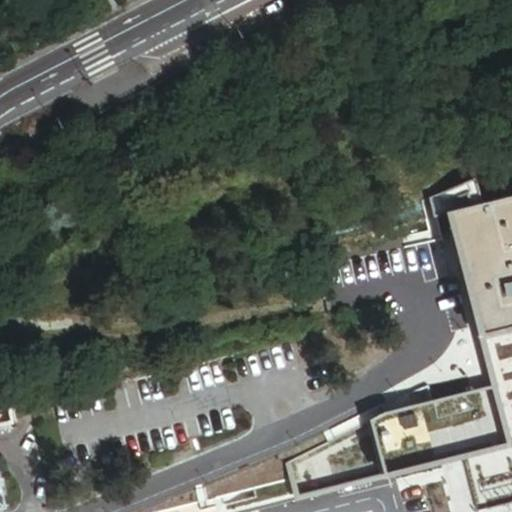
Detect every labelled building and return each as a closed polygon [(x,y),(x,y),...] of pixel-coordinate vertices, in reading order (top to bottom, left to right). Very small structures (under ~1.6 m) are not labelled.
[(443,235),(456,232),(452,214),(483,207),(476,180),(423,203),(433,244),(444,241),(443,235)] [(511,200),(483,207),(452,214),(456,232),(480,334),(511,325),(511,200)] [(511,325),(480,334),(481,340),(488,338),(496,371),(489,372),(493,389),(383,415),(287,464),(292,482),(361,464),(353,434),(390,424),(402,472),(444,461),(441,450),(463,444),(459,430),(511,416),(511,325)] [(441,450),(444,461),(511,443),(511,416),(459,430),(463,444),(441,450)] [(292,482),(256,490),(261,507),(402,472),(390,424),(353,434),(361,464),(292,482)] [(231,511),(228,498),(170,511),(231,511)]
